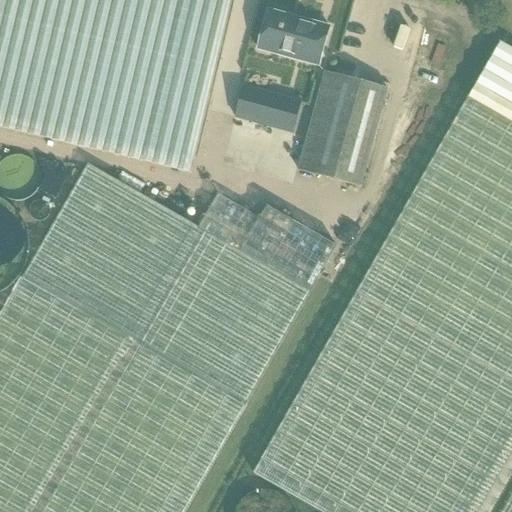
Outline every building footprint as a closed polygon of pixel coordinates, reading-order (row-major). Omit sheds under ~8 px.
[(0,0),(0,128),(189,174),(230,0),(0,0)] [(319,67),(324,47),(330,28),(314,23),(312,27),(268,15),(258,50),(277,55),(319,67)] [(491,511),(511,476),(511,50),(500,44),(253,475),(317,511),(491,511)] [(360,189),(382,109),(387,90),(325,73),(298,171),(360,189)] [(301,103),(243,88),(235,118),(293,133),(301,103)] [(0,511),(184,511),(246,405),(310,293),(335,248),(265,211),(260,220),(218,196),(205,219),(201,216),(197,224),(200,226),(199,229),(88,166),(78,183),(24,277),(0,318),(0,511)] [(0,267),(6,268),(5,237),(11,237),(10,217),(0,217),(0,267)] [(511,511),(511,484),(496,511),(511,511)]
